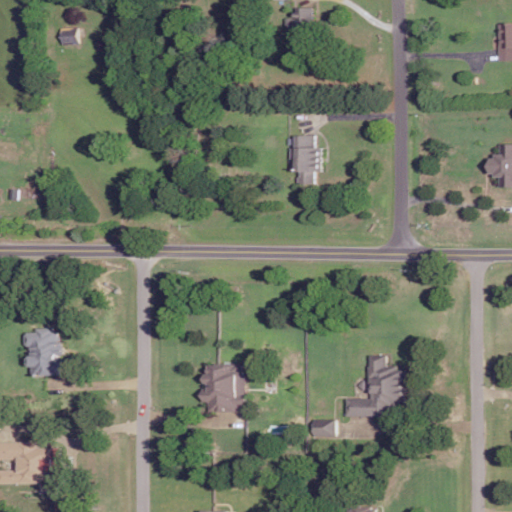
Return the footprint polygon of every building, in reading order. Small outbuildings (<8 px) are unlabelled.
[(313,5),(297,6),(297,16),(287,16),(288,36),(296,36),(297,41),(314,40),(313,5)] [(511,21),(499,22),(500,59),(511,59),(511,21)] [(64,42),(80,41),(79,26),(64,26),(64,42)] [(317,182),(317,169),(324,169),(323,146),(317,146),(317,133),(298,133),(298,171),(301,171),(301,182),(317,182)] [(511,142),(501,142),(501,154),(493,154),(493,174),(501,174),(501,185),(511,184),(511,142)] [(77,372),(76,357),(63,357),(61,325),(39,326),(39,330),(28,331),(28,344),(34,344),(35,373),(77,372)] [(347,414),(389,414),(389,403),(406,403),(407,369),(399,369),(399,364),(388,364),(388,353),(372,353),(371,396),(347,396),(347,414)] [(210,409),(248,408),(247,371),(244,371),(243,362),(207,363),(208,400),(210,400),(210,409)] [(336,417),(314,418),(314,434),(336,434),(336,417)] [(61,445),(40,446),(40,439),(0,439),(0,457),(17,458),(17,468),(1,468),(2,481),(61,480),(61,445)]
